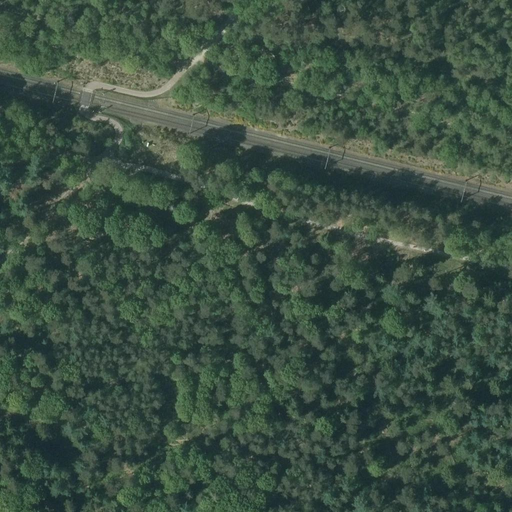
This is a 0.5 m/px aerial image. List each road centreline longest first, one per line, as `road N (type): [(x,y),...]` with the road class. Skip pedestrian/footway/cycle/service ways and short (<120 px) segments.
road 1 (track): [(99,160),(324,232),(511,276)]
road 2 (track): [(193,59),(511,138)]
road 3 (track): [(99,160),(119,134),(113,123),(87,116),(89,87),(157,92),(252,0)]
road 4 (track): [(99,160),(0,252)]
